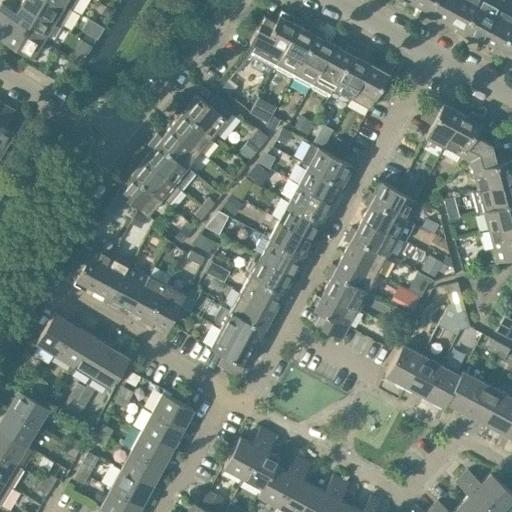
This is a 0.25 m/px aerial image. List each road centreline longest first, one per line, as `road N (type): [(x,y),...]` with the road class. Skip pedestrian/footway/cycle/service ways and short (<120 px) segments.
road 1 (residential): [(283,326),(433,50)]
road 2 (residential): [(224,394),(30,276)]
road 3 (residential): [(401,493),(243,404)]
road 4 (residential): [(108,137),(225,0)]
road 5 (residential): [(30,276),(108,137)]
road 6 (residential): [(511,463),(461,439),(401,493)]
road 7 (residential): [(159,511),(224,394)]
road 8 (residential): [(0,73),(108,137)]
